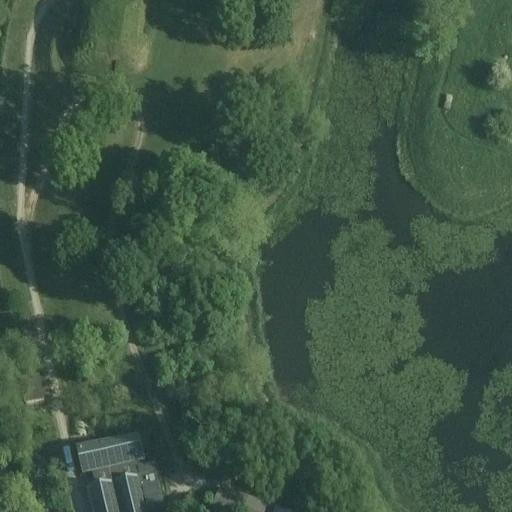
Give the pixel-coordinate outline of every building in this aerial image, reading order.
[(106,53),(106,58),(125,60),(126,51),(138,53),(148,0),(88,0),(78,55),(84,56),(93,53),(103,53),(106,53)] [(444,110),(450,111),(455,90),(448,88),(444,110)] [(22,384),(28,410),(44,406),(38,380),(22,384)] [(140,467),(139,464),(142,463),(140,452),(137,439),(78,453),(84,477),(92,475),(94,482),(95,490),(88,492),(92,511),(165,511),(155,464),(149,465),(140,467)] [(218,497),(213,511),(266,511),(268,508),(219,492),(218,497)]
